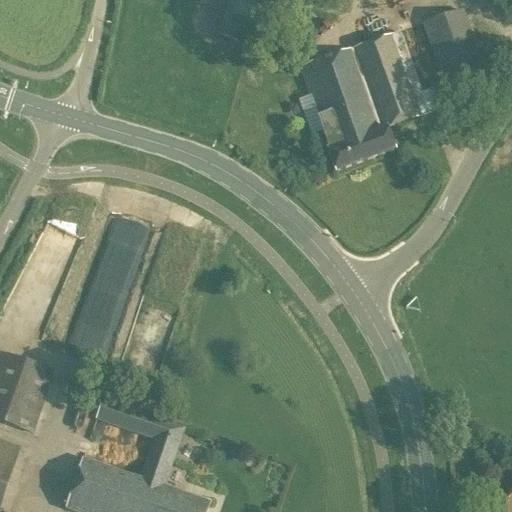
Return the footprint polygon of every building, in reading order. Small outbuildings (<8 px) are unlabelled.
[(257,51),(271,15),(235,0),(229,0),(216,35),(257,51)] [(443,87),(484,72),(462,10),(421,25),(443,87)] [(422,93),(400,34),(298,71),(335,174),(394,152),(386,130),(440,111),(432,90),(422,93)] [(0,423),(31,434),(52,372),(0,355),(0,423)] [(164,488),(184,429),(101,399),(93,421),(152,441),(138,480),(83,461),(67,510),(73,511),(206,511),(210,504),(164,488)] [(0,504),(19,448),(0,441),(0,504)]
